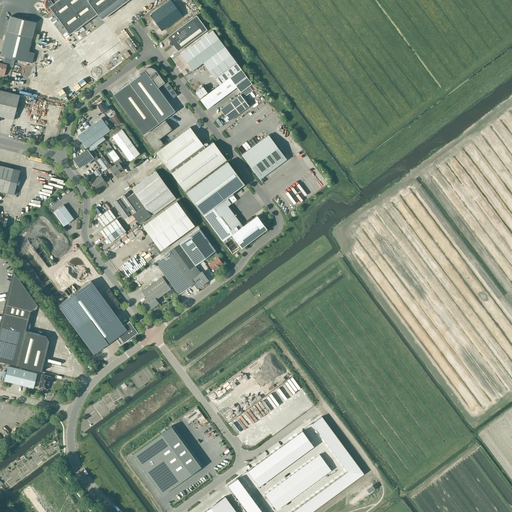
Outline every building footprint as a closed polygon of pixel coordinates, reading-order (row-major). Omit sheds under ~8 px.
[(45,0),(46,0),(46,1),(45,1),(45,2),(45,3),(45,4),(45,5),(45,6),(46,7),(46,8),(47,8),(49,11),(51,10),(70,34),(98,14),(102,20),(128,0),(45,0)] [(170,0),(169,0),(150,15),(162,31),(182,16),(170,0)] [(172,46),(173,45),(178,51),(207,30),(196,15),(167,37),(170,41),(169,42),(169,44),(170,45),(172,46)] [(29,51),(36,23),(11,16),(1,55),(5,56),(3,64),(0,63),(0,74),(4,76),(7,66),(13,67),(15,59),(32,63),(35,53),(29,51)] [(120,38),(122,38),(124,38),(126,37),(126,35),(127,33),(126,31),(124,30),(122,29),(120,29),(119,30),(117,32),(117,35),(118,37),(120,38)] [(192,71),(203,63),(224,47),(212,30),(180,54),(192,71)] [(128,48),(130,49),(131,49),(132,49),(134,48),(135,46),(135,44),(135,42),(133,40),(132,39),(129,39),(128,40),(126,42),(126,44),(126,47),(128,48)] [(236,63),(224,47),(203,63),(215,79),(219,85),(241,69),(236,63)] [(102,77),(119,65),(108,49),(91,61),(102,77)] [(113,95),(138,128),(143,135),(152,128),(159,123),(175,111),(156,85),(162,80),(156,71),(155,70),(154,69),(152,69),(151,68),(150,68),(148,68),(147,68),(146,69),(144,70),(140,73),(141,74),(129,83),(113,95)] [(252,84),(241,69),(219,85),(200,99),(207,109),(236,87),(240,92),(249,86),(252,84)] [(166,82),(162,85),(171,98),(176,94),(166,82)] [(40,90),(40,92),(41,94),(42,95),(44,96),(46,96),(48,95),(50,93),(50,90),(49,88),(47,86),(45,86),(43,86),(41,88),(40,90)] [(195,92),(199,98),(207,93),(203,86),(195,92)] [(240,92),(239,93),(239,96),(240,94),(243,98),(252,91),(249,86),(240,92)] [(56,98),(59,99),(61,98),(63,97),(64,94),(64,92),(63,90),(61,89),(59,88),(57,89),(55,90),(54,92),(54,94),(55,96),(56,98)] [(0,90),(0,116),(14,119),(20,95),(0,90)] [(239,96),(220,110),(229,121),(249,106),(243,98),(240,94),(239,96)] [(102,101),(97,105),(103,113),(105,112),(106,114),(112,110),(108,106),(109,105),(110,105),(106,99),(105,99),(103,101),(102,101)] [(117,125),(122,122),(118,113),(113,116),(117,125)] [(88,128),(77,136),(82,143),(79,145),(83,150),(86,148),(103,135),(110,130),(113,128),(114,128),(112,126),(109,128),(101,118),(88,128)] [(165,121),(155,128),(144,136),(151,145),(155,151),(164,144),(159,139),(172,129),(171,128),(165,121)] [(190,127),(189,128),(165,146),(156,153),(169,170),(185,191),(226,160),(213,142),(205,148),(203,145),(191,128),(190,127)] [(111,136),(121,149),(127,157),(130,161),(141,154),(121,130),(111,136)] [(268,135),(242,155),(260,179),(286,159),(268,135)] [(109,144),(105,147),(109,153),(113,150),(109,144)] [(88,149),(73,160),(79,168),(93,157),(88,149)] [(112,167),(110,164),(109,165),(111,166),(109,167),(110,169),(115,175),(123,169),(122,167),(125,165),(113,150),(109,153),(108,153),(114,162),(114,163),(115,165),(112,167)] [(105,171),(109,167),(111,166),(109,165),(103,156),(97,160),(105,171)] [(228,162),(186,193),(203,215),(244,184),(228,162)] [(0,191),(7,193),(14,195),(20,170),(0,165),(0,191)] [(152,216),(176,198),(156,171),(132,188),(134,192),(130,195),(128,192),(120,197),(132,214),(139,224),(151,215),(152,216)] [(101,175),(92,182),(97,188),(106,182),(101,175)] [(232,194),(227,198),(232,204),(237,200),(232,194)] [(132,214),(120,197),(112,203),(124,219),(132,214)] [(227,198),(203,215),(209,223),(223,241),(231,235),(241,248),(260,233),(265,230),(267,229),(257,216),(243,226),(228,206),(231,204),(227,198)] [(177,200),(143,226),(161,250),(195,225),(177,200)] [(63,205),(53,212),(64,226),(74,219),(63,205)] [(110,209),(97,218),(103,226),(116,217),(110,209)] [(117,219),(100,231),(106,239),(104,241),(106,244),(109,242),(109,243),(126,231),(117,219)] [(161,256),(154,261),(155,262),(179,295),(195,283),(198,287),(207,280),(201,272),(201,273),(195,265),(215,251),(216,251),(206,238),(199,228),(179,243),(161,256)] [(218,257),(208,264),(211,268),(213,267),(215,269),(223,264),(218,257)] [(14,273),(0,329),(0,361),(41,371),(49,341),(46,336),(25,331),(30,311),(38,306),(13,271),(14,273)] [(159,303),(156,300),(171,289),(162,277),(142,292),(146,297),(148,300),(144,302),(149,310),(159,303)] [(123,325),(105,299),(91,281),(58,305),(94,353),(116,338),(121,345),(129,339),(131,337),(138,332),(129,321),(123,325)] [(149,365),(140,370),(149,383),(157,377),(149,365)] [(8,366),(4,380),(34,388),(37,373),(8,366)] [(47,390),(51,376),(42,374),(39,387),(47,390)] [(126,399),(135,394),(127,381),(118,386),(126,399)] [(262,511),(238,478),(228,485),(247,511),(311,511),(364,473),(322,416),(312,423),(347,471),(290,511),(262,511)] [(168,490),(171,488),(171,489),(201,467),(171,426),(132,454),(149,477),(162,494),(164,493),(165,494),(169,491),(168,490)] [(302,430),(247,471),(258,486),(313,446),(302,430)] [(319,454),(265,494),(276,510),(331,470),(319,454)] [(230,511),(221,500),(204,511),(230,511)]
